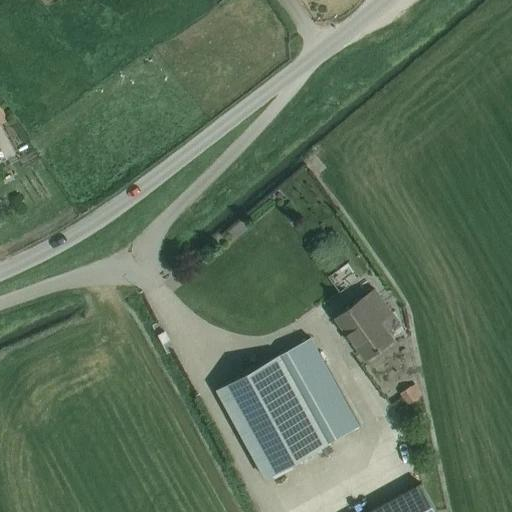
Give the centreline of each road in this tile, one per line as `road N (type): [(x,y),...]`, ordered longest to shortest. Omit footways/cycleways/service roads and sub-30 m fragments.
road 1 (unclassified): [(0,272),(108,214),(385,0)]
road 2 (track): [(271,511),(133,256)]
